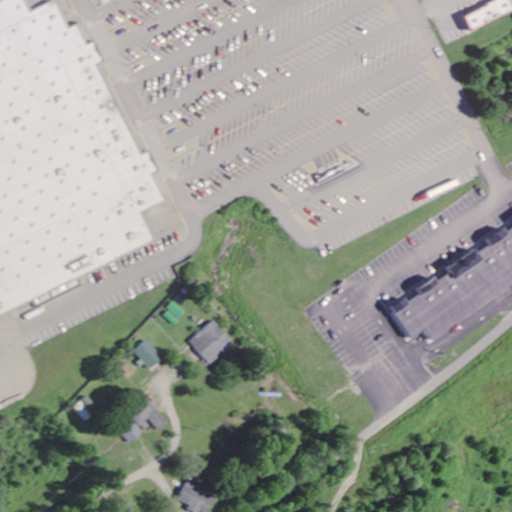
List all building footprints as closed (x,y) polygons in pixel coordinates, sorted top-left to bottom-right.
[(0,0),(20,0),(26,11),(49,0),(63,28),(72,24),(158,200),(134,211),(148,239),(0,311),(0,0)] [(461,15),(467,29),(511,7),(511,0),(485,0),(483,1),(484,4),(461,15)] [(511,277),(511,221),(511,223),(511,224),(511,225),(505,231),(504,229),(485,242),(486,243),(446,271),(449,275),(438,283),(435,278),(416,291),(419,296),(408,304),(404,298),(390,308),(412,341),(426,332),(429,336),(511,277)] [(211,366),(235,346),(215,322),(191,342),(211,366)] [(150,371),(164,359),(148,341),(134,353),(150,371)] [(151,420),(160,432),(170,424),(149,398),(130,413),(142,427),(151,420)] [(145,433),(134,421),(121,432),(132,445),(145,433)] [(208,511),(210,511),(217,496),(188,484),(181,500),(208,511)]
